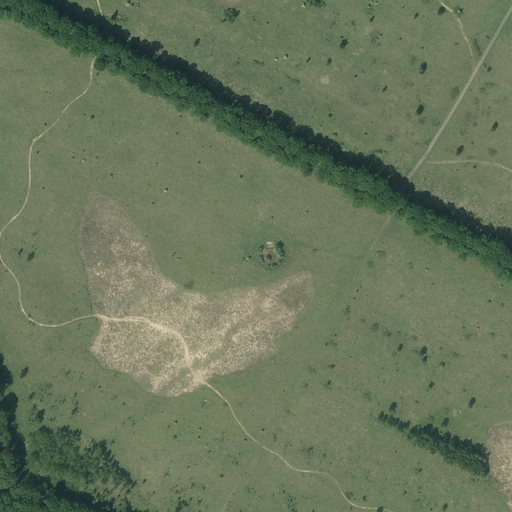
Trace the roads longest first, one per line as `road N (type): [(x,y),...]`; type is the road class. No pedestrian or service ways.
road 1 (track): [(511,264),(102,48)]
road 2 (track): [(417,164),(258,444)]
road 3 (track): [(511,6),(417,164)]
